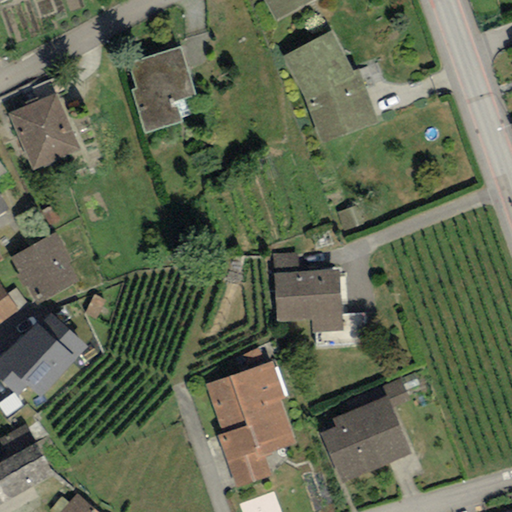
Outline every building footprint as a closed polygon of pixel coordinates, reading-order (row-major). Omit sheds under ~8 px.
[(265,0),(278,23),(319,0),(265,0)] [(332,27),(285,53),(305,96),(321,140),(378,117),(369,97),(372,95),(359,66),(353,67),(332,27)] [(131,87),(144,130),(183,119),(177,98),(195,93),(180,43),(128,59),(136,85),(131,87)] [(54,96),(11,116),(37,173),(80,154),(54,96)] [(57,238),(10,260),(34,310),(81,288),(57,238)] [(339,266),(274,271),(277,319),(312,316),(313,329),(344,326),(339,266)] [(0,288),(0,323),(19,311),(3,287),(0,288)] [(50,312),(0,361),(0,391),(14,405),(28,392),(40,404),(91,354),(50,312)] [(272,358),(205,381),(222,429),(217,431),(236,486),(273,473),(267,455),(272,453),(271,449),(296,440),(281,397),(285,396),(272,358)] [(387,393),(333,416),(336,424),(321,430),(342,479),(411,450),(387,393)] [(0,459),(0,498),(53,469),(37,439),(0,459)] [(97,511),(76,493),(59,511),(97,511)]
